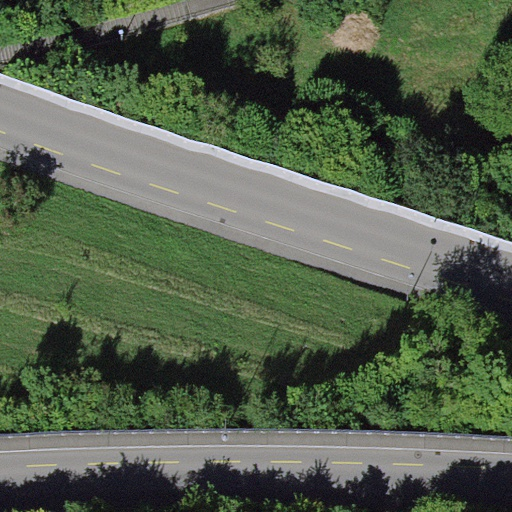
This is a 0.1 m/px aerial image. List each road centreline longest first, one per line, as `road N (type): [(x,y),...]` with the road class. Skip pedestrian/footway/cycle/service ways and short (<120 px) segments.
road 1 (residential): [(511,289),(228,199),(0,113)]
road 2 (residential): [(0,484),(152,477),(511,485)]
